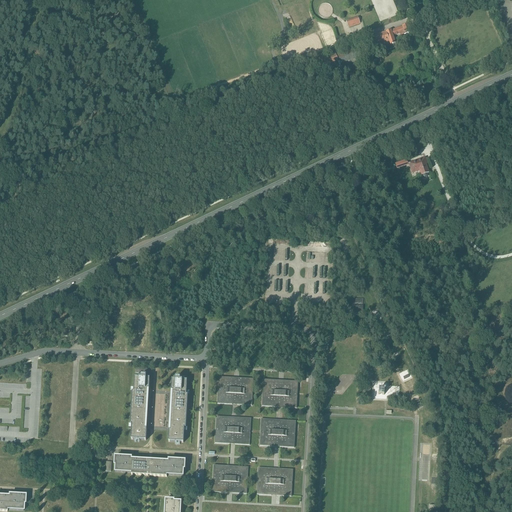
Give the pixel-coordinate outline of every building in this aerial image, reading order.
[(349,28),(360,24),(358,17),(346,21),(349,28)] [(378,57),(389,54),(388,50),(396,47),(395,43),(393,36),(404,32),(405,34),(410,33),(408,25),(386,32),(366,39),(371,53),(376,51),(378,57)] [(358,46),(337,54),(341,64),(362,56),(358,46)] [(335,54),(316,62),(319,68),(322,67),(338,60),(336,57),(336,56),(335,54)] [(372,71),(376,69),(373,62),(364,66),(366,71),(372,69),(372,71)] [(366,77),(362,66),(344,73),(348,83),(366,77)] [(425,158),(418,160),(409,163),(412,174),(420,172),(421,176),(422,176),(423,177),(425,178),(427,177),(429,175),(428,174),(429,173),(426,164),(427,164),(425,158)] [(363,299),(353,298),(352,314),(363,314),(363,299)] [(108,309),(107,345),(118,346),(120,309),(108,309)] [(136,310),(134,346),(145,347),(147,311),(136,310)] [(132,392),(130,425),(132,425),(131,440),(146,440),(147,429),(145,429),(148,390),(149,390),(150,378),(146,378),(146,376),(141,376),(141,378),(134,377),(134,392),(132,392)] [(181,378),(176,378),(176,380),(172,380),(171,391),(173,391),(170,431),(169,431),(168,442),(184,443),(184,428),(186,428),(188,395),(186,395),(187,381),(180,380),(181,378)] [(152,460),(148,460),(137,459),(134,459),(132,459),(132,457),(121,457),(121,456),(118,456),(118,457),(115,456),(115,459),(115,464),(115,465),(116,465),(116,472),(132,473),(132,475),(167,477),(167,475),(184,476),(184,469),(185,469),(185,468),(186,463),(185,463),(186,461),(183,461),(183,460),(180,460),(169,460),(169,462),(167,461),(164,461),(152,460)] [(4,496),(0,495),(0,511),(7,511),(7,510),(24,511),(24,504),(25,504),(25,503),(25,498),(26,495),(23,495),(20,495),(9,494),(9,496),(6,496),(4,496)] [(180,511),(181,502),(174,501),(174,500),(173,500),(169,500),(166,500),(166,503),(165,503),(165,505),(166,505),(165,511),(180,511)]
